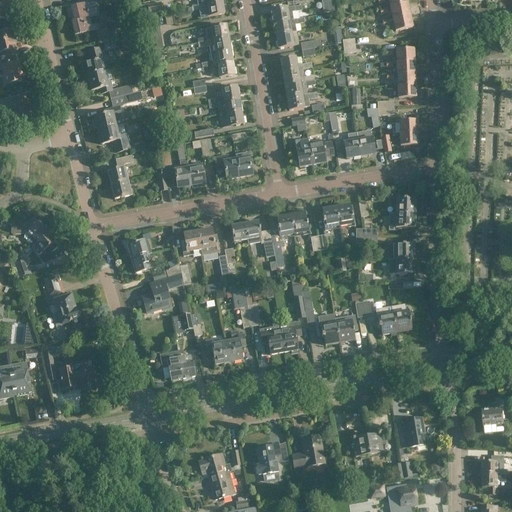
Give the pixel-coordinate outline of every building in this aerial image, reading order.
[(74,8),(69,9),(72,22),(77,21),(99,16),(95,2),(92,3),(90,0),(82,0),(80,0),(82,6),(74,8)] [(332,2),(334,2),(333,0),(320,0),(323,14),(334,12),(332,2)] [(388,0),(390,8),(407,5),(406,0),(388,0)] [(198,6),(191,7),(192,12),(201,10),(203,18),(224,14),(222,2),(198,6)] [(147,5),(141,6),(143,15),(149,14),(162,12),(160,3),(147,5)] [(390,8),(386,9),(387,14),(391,14),(393,20),(410,17),(407,5),(390,8)] [(293,20),(292,13),(302,12),(301,6),(271,11),(272,17),(271,17),(272,23),(273,23),(273,24),(293,21),(293,20)] [(347,7),(339,8),(341,16),(345,15),(344,11),(348,11),(347,7)] [(99,45),(102,44),(110,42),(105,23),(101,24),(99,16),(77,21),(72,22),(71,22),(75,36),(96,31),(99,45)] [(146,18),(149,34),(159,32),(157,17),(146,18)] [(410,17),(393,20),(395,32),(412,28),(410,17)] [(296,33),(295,26),(304,24),(303,19),(293,20),(293,21),(273,24),(276,36),(296,33)] [(196,40),(197,44),(228,39),(226,26),(205,30),(207,38),(196,40)] [(340,28),(333,29),(335,45),(342,44),(340,28)] [(0,60),(15,57),(14,50),(16,49),(13,37),(10,37),(9,32),(0,33),(0,60)] [(159,32),(149,34),(152,52),(162,50),(160,39),(159,32)] [(278,49),(298,46),(296,33),(276,36),(278,49)] [(228,39),(197,44),(198,48),(209,46),(211,54),(231,51),(228,39)] [(342,42),(343,49),(355,47),(354,40),(342,42)] [(317,42),(300,45),(302,52),(314,50),(318,49),(321,49),(320,41),(317,42)] [(114,49),(113,43),(103,45),(105,51),(114,49)] [(356,54),(355,47),(343,49),(344,56),(356,54)] [(91,60),(91,63),(81,65),(84,77),(104,72),(101,61),(102,61),(99,49),(87,52),(89,60),(91,60)] [(303,59),(315,57),(314,50),(302,52),(303,59)] [(396,63),(414,62),(413,50),(396,51),(396,63)] [(201,64),(195,65),(196,70),(201,69),(209,67),(217,66),(233,63),(231,51),(211,54),(212,62),(201,64)] [(15,57),(0,60),(0,77),(2,77),(4,86),(21,81),(20,76),(22,75),(19,63),(17,63),(15,57)] [(302,70),(312,69),(311,63),(296,66),(295,58),(280,61),(282,74),(302,70)] [(396,63),(393,63),(393,69),(397,69),(397,75),(414,74),(414,62),(396,63)] [(219,78),(235,76),(233,63),(217,66),(219,78)] [(313,77),(304,78),(302,70),(282,74),(284,86),(314,81),(313,77)] [(109,82),(106,82),(104,72),(84,77),(87,77),(91,92),(100,89),(102,94),(112,92),(109,82)] [(397,75),(397,87),(415,86),(414,74),(397,75)] [(343,76),(336,77),(338,90),(345,89),(343,76)] [(204,81),(192,83),(193,89),(205,87),(204,81)] [(307,95),(306,88),(315,86),(314,81),(284,86),(286,99),(307,95)] [(415,86),(397,87),(398,99),(415,98),(415,86)] [(130,87),(120,89),(121,97),(132,94),(130,87)] [(160,87),(151,90),(154,98),(162,96),(160,87)] [(193,89),(194,96),(206,94),(205,87),(193,89)] [(221,90),(222,98),(220,98),(221,103),(239,100),(237,87),(221,90)] [(361,107),(360,91),(352,91),(352,107),(361,107)] [(141,101),(141,98),(139,93),(122,98),(124,106),(141,101)] [(309,107),(308,101),(317,100),(316,94),(307,95),(286,99),(289,112),(304,109),(303,108),(309,107)] [(11,115),(13,124),(31,120),(29,114),(31,114),(28,101),(26,102),(24,95),(0,100),(0,111),(12,108),(13,114),(11,115)] [(239,100),(221,103),(215,104),(208,105),(208,110),(218,108),(219,116),(241,112),(239,100)] [(312,114),(324,112),(323,105),(311,107),(312,114)] [(98,132),(117,127),(122,126),(120,116),(121,116),(119,108),(105,111),(105,115),(94,118),(95,120),(93,120),(93,121),(95,128),(97,128),(98,132)] [(373,129),(379,128),(378,117),(377,110),(376,110),(370,110),(366,110),(368,119),(370,118),(373,129)] [(172,122),(184,120),(183,111),(171,112),(172,122)] [(241,112),(219,116),(222,128),(243,125),(241,112)] [(338,132),(335,114),(329,115),(330,123),(332,133),(338,132)] [(292,127),(305,125),(303,118),(291,120),(292,127)] [(399,134),(417,134),(416,122),(399,122),(399,134)] [(120,137),(117,127),(98,132),(101,145),(114,142),(115,145),(114,146),(116,154),(129,150),(126,135),(120,137)] [(193,134),(194,139),(213,136),(212,130),(200,132),(200,133),(193,134)] [(374,155),(370,131),(356,134),(360,157),(374,155)] [(233,143),(246,141),(244,134),(232,136),(233,143)] [(283,144),(289,143),(287,134),(281,135),(283,144)] [(348,135),(349,143),(340,144),(341,152),(345,151),(346,160),(360,157),(356,134),(348,135)] [(417,134),(399,134),(400,147),(417,146),(417,134)] [(388,137),(381,138),(382,140),(384,153),(391,152),(388,137)] [(200,142),(203,161),(210,160),(207,141),(200,142)] [(308,144),(312,166),(325,164),(324,158),(333,156),(331,144),(325,145),(324,142),(308,144)] [(299,168),(312,166),(308,144),(295,147),(299,168)] [(160,149),(163,168),(170,167),(167,148),(160,149)] [(248,153),(235,155),(236,160),(239,178),(252,176),(249,158),(248,153)] [(239,178),(236,160),(229,162),(228,156),(214,159),(216,172),(224,170),(226,181),(228,180),(239,178)] [(107,172),(111,186),(128,181),(125,168),(124,168),(123,165),(133,163),(132,157),(116,160),(118,170),(107,172)] [(175,180),(172,181),(173,188),(177,187),(177,189),(191,187),(187,166),(187,161),(180,162),(181,167),(181,170),(174,171),(175,180)] [(199,164),(187,166),(191,187),(192,187),(192,189),(198,188),(198,186),(205,184),(201,166),(199,167),(199,164)] [(157,175),(160,192),(166,191),(163,174),(157,175)] [(132,195),(128,181),(111,186),(114,200),(132,195)] [(394,199),(393,206),(396,206),(396,214),(396,215),(414,215),(415,201),(406,201),(406,200),(394,199)] [(361,218),(368,217),(365,203),(359,204),(361,218)] [(349,206),(336,208),(339,227),(347,226),(347,228),(354,227),(352,215),(351,215),(349,206)] [(331,229),(339,227),(336,208),(322,211),(323,220),(322,220),(324,232),(331,231),(331,229)] [(304,214),(290,216),(293,235),(302,234),(302,236),(309,235),(307,223),(306,223),(304,214)] [(406,228),(414,229),(414,215),(396,215),(396,214),(389,214),(389,231),(395,231),(395,229),(406,229),(406,228)] [(293,235),(290,216),(282,218),(282,216),(280,216),(276,217),(276,219),(271,220),(273,229),(277,228),(280,244),(273,245),(277,269),(284,268),(280,249),(284,248),(282,242),(287,241),(287,236),(293,235)] [(33,243),(48,231),(45,227),(43,228),(38,222),(37,223),(34,218),(29,222),(28,221),(20,228),(11,227),(11,234),(23,235),(25,233),(33,243)] [(257,222),(244,225),(247,241),(247,245),(261,243),(260,238),(257,222)] [(233,243),(247,241),(244,225),(231,227),(233,243)] [(219,253),(217,241),(213,242),(211,230),(197,232),(201,257),(219,253)] [(55,243),(50,236),(51,235),(48,231),(33,243),(41,253),(46,250),(49,254),(58,247),(54,243),(55,243)] [(201,257),(197,232),(183,235),(184,241),(180,242),(183,257),(193,256),(193,258),(201,256),(201,257)] [(327,249),(325,234),(318,235),(320,250),(327,249)] [(311,237),(313,251),(320,250),(318,235),(311,237)] [(167,239),(170,251),(176,250),(173,237),(167,239)] [(147,256),(151,254),(147,241),(143,242),(127,247),(131,260),(147,255),(147,256)] [(274,257),(271,243),(263,245),(266,258),(274,257)] [(392,245),(388,246),(388,261),(395,261),(413,261),(414,261),(414,246),(404,246),(404,245),(392,245)] [(234,264),(232,250),(224,251),(225,257),(226,265),(234,264)] [(10,252),(6,255),(10,261),(16,256),(13,252),(10,252)] [(2,255),(0,257),(0,268),(5,274),(9,270),(5,266),(9,263),(2,255)] [(151,270),(147,256),(147,255),(131,260),(135,274),(151,270)] [(228,275),(226,265),(225,257),(218,258),(221,277),(228,275)] [(13,266),(10,267),(13,272),(15,271),(17,277),(30,273),(26,260),(13,264),(13,266)] [(395,261),(388,261),(388,275),(395,275),(406,275),(406,274),(414,274),(413,261),(395,261)] [(179,263),(166,270),(168,277),(181,273),(180,266),(179,263)] [(187,264),(180,266),(181,273),(184,285),(191,283),(187,264)] [(164,273),(152,276),(153,282),(165,279),(164,273)] [(153,295),(142,299),(147,314),(162,309),(163,311),(171,309),(165,291),(183,286),(181,275),(151,284),(154,294),(153,294),(153,295)] [(61,291),(56,277),(44,281),(48,295),(61,291)] [(302,298),(299,280),(291,281),(294,299),(302,298)] [(228,290),(227,281),(218,282),(219,291),(228,290)] [(220,290),(206,292),(207,301),(221,298),(220,290)] [(74,308),(71,296),(62,299),(60,293),(50,296),(53,306),(49,307),(52,315),(74,308)] [(248,307),(246,298),(236,300),(238,309),(240,309),(248,308),(248,307)] [(305,316),(302,298),(294,299),(297,318),(305,316)] [(368,303),(362,304),(364,318),(371,316),(368,303)] [(357,319),(364,318),(362,304),(355,305),(357,319)] [(404,305),(391,308),(395,334),(411,331),(409,323),(410,323),(410,322),(413,321),(412,315),(408,315),(407,312),(405,312),(404,305)] [(259,324),(256,306),(248,307),(248,308),(251,326),(259,324)] [(74,308),(52,315),(56,331),(49,333),(53,344),(66,339),(62,325),(71,322),(72,326),(79,324),(74,308)] [(251,326),(248,308),(240,309),(244,329),(251,328),(251,326)] [(382,336),(395,334),(391,308),(375,311),(378,329),(380,328),(382,336)] [(305,313),(306,318),(308,330),(315,329),(312,311),(305,313)] [(180,316),(183,331),(193,329),(190,315),(189,314),(180,316)] [(202,336),(198,314),(190,315),(193,329),(194,337),(202,336)] [(335,325),(339,344),(354,341),(353,333),(353,331),(356,331),(354,317),(335,320),(335,324),(335,325)] [(279,325),(279,330),(283,353),(297,351),(295,337),(301,336),(299,323),(292,325),(291,323),(279,325)] [(339,344),(335,325),(319,327),(321,339),(323,338),(325,346),(339,344)] [(283,353),(279,330),(273,331),(273,329),(259,331),(261,343),(265,342),(267,354),(269,354),(270,356),(283,353)] [(230,333),(231,342),(225,343),(228,363),(242,361),(242,358),(242,354),(241,354),(240,348),(245,347),(243,336),(237,337),(236,332),(230,333)] [(215,365),(228,363),(225,343),(212,346),(211,341),(205,342),(207,353),(212,352),(213,359),(214,363),(215,365)] [(55,381),(52,364),(53,364),(51,352),(42,354),(45,365),(46,365),(49,382),(55,381)] [(183,379),(179,358),(178,353),(160,356),(162,368),(168,367),(171,382),(183,379)] [(191,356),(179,358),(183,379),(195,377),(191,356)] [(21,364),(9,366),(10,374),(14,396),(16,396),(16,397),(27,395),(26,392),(31,392),(27,373),(23,374),(22,371),(21,364)] [(9,366),(0,367),(0,399),(13,398),(13,396),(14,396),(10,374),(9,366)] [(82,385),(83,391),(96,388),(94,379),(96,379),(94,373),(93,373),(93,369),(79,371),(79,372),(73,373),(72,368),(59,371),(62,390),(76,388),(75,386),(82,385)] [(504,428),(502,410),(482,412),(482,413),(481,413),(482,420),(483,419),(484,427),(496,425),(496,428),(504,428)] [(426,446),(421,419),(404,422),(406,434),(407,433),(407,437),(406,438),(408,449),(426,446)] [(374,436),(365,438),(368,456),(383,454),(378,429),(373,430),(374,436)] [(357,439),(356,432),(351,433),(355,459),(368,456),(365,438),(357,439)] [(304,455),(292,457),(294,469),(306,467),(306,468),(324,464),(319,437),(301,440),(303,451),(304,451),(304,455)] [(276,463),(281,463),(278,446),(256,450),(259,466),(256,467),(258,476),(262,475),(262,476),(278,473),(276,463)] [(231,453),(234,471),(241,470),(238,451),(231,453)] [(229,466),(224,467),(221,455),(203,460),(204,462),(198,464),(201,473),(206,471),(209,479),(229,473),(231,473),(229,466)] [(482,471),(481,471),(481,476),(497,476),(505,476),(507,476),(507,471),(504,471),(504,458),(492,458),(492,463),(482,463),(482,471)] [(411,478),(408,464),(401,465),(403,479),(411,478)] [(393,467),(395,480),(403,479),(401,465),(393,467)] [(215,501),(235,496),(229,473),(209,479),(215,501)] [(497,476),(481,476),(481,480),(482,480),(482,488),(489,488),(489,495),(497,495),(497,488),(497,483),(505,483),(505,476),(497,476)] [(405,485),(386,489),(389,511),(409,511),(409,507),(416,505),(414,490),(412,490),(411,486),(406,487),(405,485)] [(383,489),(383,486),(368,488),(370,499),(385,497),(383,489)] [(238,503),(235,504),(237,511),(249,508),(247,498),(237,500),(238,503)] [(317,504),(316,498),(305,500),(306,507),(317,504)] [(224,511),(233,509),(231,502),(223,504),(224,511)]
